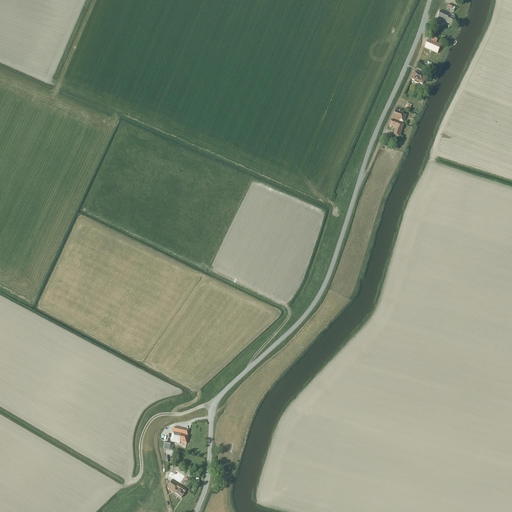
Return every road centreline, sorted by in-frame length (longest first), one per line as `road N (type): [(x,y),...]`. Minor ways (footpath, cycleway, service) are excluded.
road 1 (unclassified): [(196,511),(213,405),(306,313),(324,283),(428,0)]
road 2 (track): [(420,29),(422,46),(361,174)]
road 3 (track): [(130,481),(141,469),(152,418),(213,405)]
